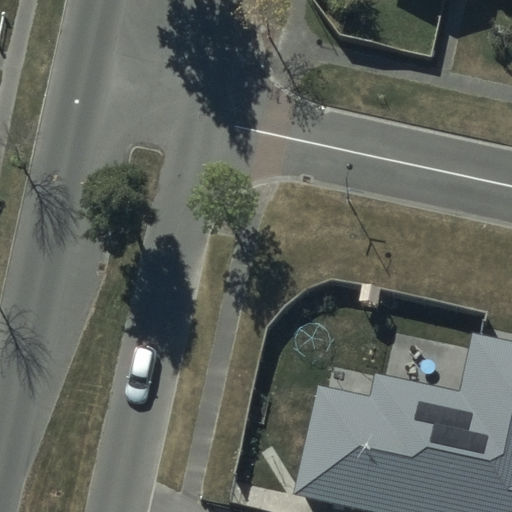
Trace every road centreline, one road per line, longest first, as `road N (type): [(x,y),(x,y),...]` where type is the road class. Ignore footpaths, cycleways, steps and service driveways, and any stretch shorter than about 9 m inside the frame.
road 1 (tertiary): [(210,117),(122,511)]
road 2 (tertiary): [(0,472),(87,88)]
road 3 (residential): [(511,185),(210,117)]
road 4 (residential): [(210,117),(87,88)]
